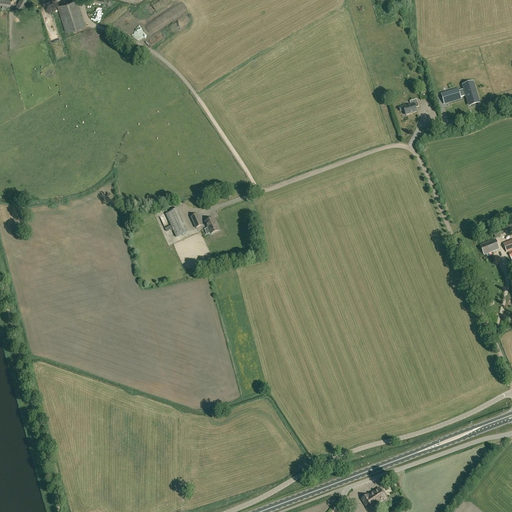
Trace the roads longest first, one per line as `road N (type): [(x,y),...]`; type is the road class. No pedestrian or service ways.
road 1 (track): [(257,193),(381,149),(409,147),(511,387)]
road 2 (unclassified): [(228,511),(333,457),(441,426),(511,392)]
road 3 (track): [(81,0),(91,24),(174,69),(257,193)]
road 4 (primary): [(261,511),(511,416)]
road 5 (track): [(0,279),(57,511)]
road 6 (unclassified): [(511,434),(341,490)]
